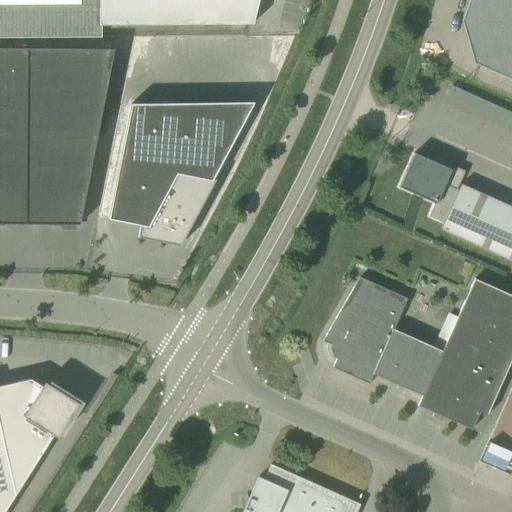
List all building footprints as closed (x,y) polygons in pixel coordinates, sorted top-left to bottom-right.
[(0,0),(0,37),(100,37),(100,25),(253,24),(258,0),(0,0)] [(477,63),(479,64),(511,78),(511,0),(472,0),(465,20),(477,63)] [(0,225),(5,226),(5,224),(27,224),(28,48),(0,47),(0,225)] [(28,48),(27,224),(48,224),(48,226),(73,226),(72,224),(79,224),(114,49),(28,48)] [(511,110),(478,94),(473,105),(511,124),(511,110)] [(215,180),(212,179),(254,102),(131,104),(108,219),(140,225),(138,237),(180,245),(215,180)] [(440,228),(511,260),(511,207),(460,184),(458,190),(444,184),(451,170),(414,153),(398,187),(434,203),(428,217),(443,223),(440,228)] [(374,374),(398,385),(422,396),(417,405),(471,430),(479,412),(487,415),(488,414),(487,414),(511,358),(511,295),(474,278),(441,351),(418,340),(394,330),(407,299),(359,277),(322,341),(335,347),(338,355),(332,367),(369,384),(374,374)] [(0,426),(15,494),(53,435),(57,437),(78,403),(45,382),(42,386),(30,379),(0,385),(0,426)] [(511,390),(494,439),(511,445),(511,390)] [(0,511),(3,511),(15,494),(0,426),(0,511)] [(489,438),(481,460),(497,465),(505,444),(489,438)] [(249,511),(248,511),(356,511),(360,504),(270,464),(264,479),(258,477),(249,497),(250,497),(245,509),(249,511)]
